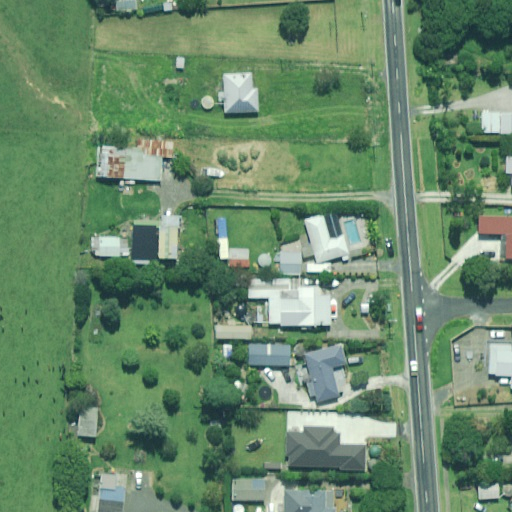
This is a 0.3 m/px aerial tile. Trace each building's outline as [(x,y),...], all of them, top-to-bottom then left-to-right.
[(117,11),(138,9),(137,0),(125,0),(117,1),(117,11)] [(226,113),(258,112),(256,73),(224,74),(226,113)] [(511,133),(511,113),(484,112),(483,132),(511,133)] [(173,181),(176,141),(137,139),(137,148),(99,146),(97,177),(173,181)] [(345,235),(331,239),(325,215),(306,220),(318,263),(351,255),(345,235)] [(178,258),(179,216),(163,216),(163,221),(135,221),(135,225),(134,225),(133,264),(150,264),(150,260),(161,261),(161,257),(178,258)] [(511,216),(480,216),(479,234),(507,235),(507,258),(511,258),(511,216)] [(121,239),(121,238),(93,237),(93,250),(97,250),(97,255),(100,255),(100,256),(121,256),(121,255),(129,256),(129,239),(121,239)] [(301,273),(303,253),(282,251),(280,271),(301,273)] [(320,287),(301,287),(300,279),(250,281),(251,298),(270,298),(271,318),(271,323),(281,323),(281,326),(333,324),(332,295),(321,295),(320,287)] [(252,339),(252,326),(217,325),(217,338),(252,339)] [(333,368),(348,363),(342,343),(305,355),(320,402),(342,395),(333,368)] [(291,366),(292,346),(250,344),(250,365),(291,366)] [(511,346),(490,345),(489,373),(496,373),(496,376),(511,376),(511,390),(511,346)] [(101,436),(103,409),(85,407),(83,435),(101,436)] [(345,427),(339,427),(308,427),(308,432),(292,432),(291,466),(370,467),(370,445),(345,444),(345,433),(345,427)] [(122,511),(121,485),(122,475),(106,473),(101,511),(122,511)] [(237,501),(269,500),(269,479),(237,479),(237,501)] [(478,480),(479,500),(499,499),(498,479),(478,480)] [(339,511),(339,491),(290,491),(289,511),(339,511)]
